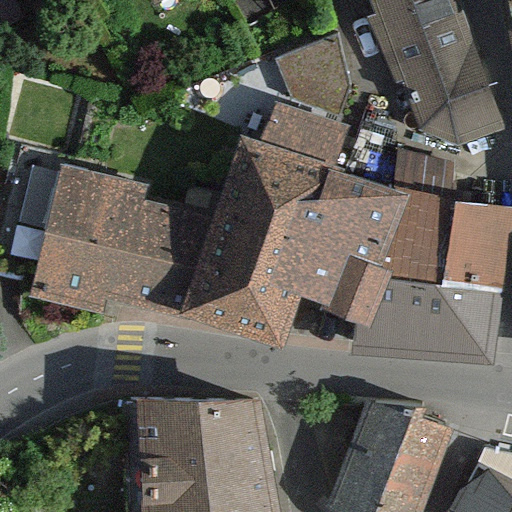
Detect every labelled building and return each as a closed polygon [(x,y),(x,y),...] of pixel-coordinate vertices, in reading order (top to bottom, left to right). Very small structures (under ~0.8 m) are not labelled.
[(465,0),(380,0),(419,109),(495,83),(465,0)] [(210,194),(67,160),(34,290),(180,305),(279,340),(302,284),(362,313),(353,343),(495,353),(507,155),(243,94),(210,194)] [(278,511),(261,387),(138,393),(137,511),(278,511)] [(418,511),(455,424),(370,396),(334,494),(353,511),(418,511)] [(511,511),(511,438),(494,434),(469,496),(452,501),(453,511),(511,511)]
